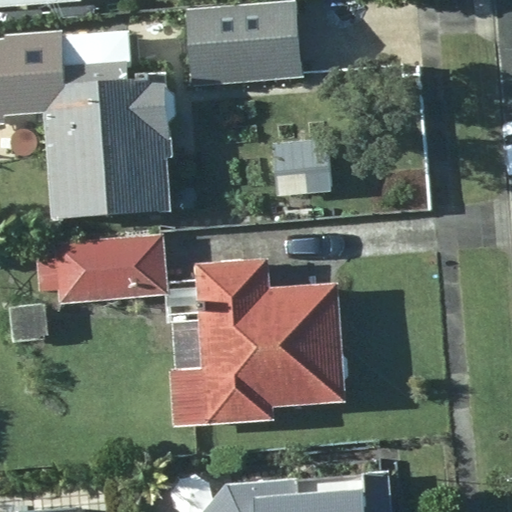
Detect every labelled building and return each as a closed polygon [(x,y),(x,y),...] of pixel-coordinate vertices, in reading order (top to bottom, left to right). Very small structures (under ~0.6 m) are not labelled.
[(0,0),(0,12),(86,7),(85,0),(0,0)] [(305,12),(190,18),(194,95),(309,88),(305,12)] [(49,117),(56,224),(173,216),(169,164),(175,164),(169,84),(134,86),(131,52),(82,56),(83,65),(23,68),(27,120),(49,117)] [(331,147),(272,147),(273,196),(332,196),(331,147)] [(163,237),(53,244),(58,304),(167,297),(163,237)] [(261,267),(198,271),(205,370),(168,373),(172,431),(276,425),(275,410),(342,405),(335,289),(263,294),(261,267)] [(394,511),(392,476),(231,489),(211,511),(394,511)]
